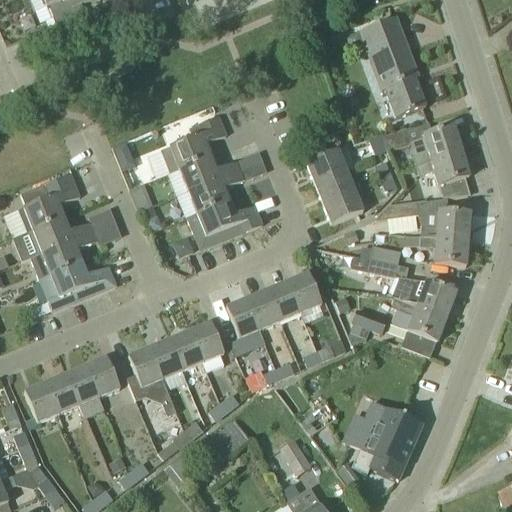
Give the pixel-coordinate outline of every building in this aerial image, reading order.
[(40,0),(45,10),(67,0),(71,10),(95,0),(40,0)] [(358,36),(365,55),(380,95),(384,94),(395,122),(423,111),(413,82),(416,81),(406,54),(407,54),(401,38),(400,38),(394,23),(358,36)] [(343,88),(340,93),(341,98),(345,101),(350,100),(353,96),(353,91),(348,87),(343,88)] [(209,161),(203,148),(224,140),(216,120),(195,129),(199,138),(159,154),(168,177),(177,174),(209,161)] [(414,170),(459,156),(452,131),(430,137),(427,127),(404,133),(380,141),(385,156),(409,148),(413,161),(412,161),(414,170)] [(367,144),(373,159),(383,155),(377,141),(367,144)] [(345,174),(355,171),(346,150),(304,166),(312,187),(345,174)] [(414,170),(417,180),(432,176),(437,190),(438,189),(442,202),(469,199),(464,182),(467,181),(459,156),(414,170)] [(186,196),(238,175),(234,165),(214,174),(209,161),(177,174),(186,196)] [(379,185),(390,180),(384,167),(373,171),(379,185)] [(321,208),(353,195),(345,174),(312,187),(321,208)] [(238,175),(186,196),(195,218),(226,205),(221,192),(242,184),(238,175)] [(24,211),(16,214),(19,222),(26,236),(62,222),(57,209),(78,200),(74,191),(68,177),(18,197),(24,211)] [(390,180),(379,185),(385,198),(396,193),(390,180)] [(321,208),(329,229),(361,216),(353,195),(321,208)] [(153,210),(162,231),(187,220),(177,199),(153,210)] [(232,218),(226,205),(195,218),(186,221),(191,235),(199,254),(260,229),(252,210),(232,218)] [(388,209),(375,223),(375,224),(416,219),(415,206),(388,209)] [(466,244),(468,218),(437,216),(435,231),(420,230),(419,240),(466,244)] [(35,259),(92,236),(88,226),(67,235),(62,222),(26,236),(35,259)] [(28,261),(38,283),(80,266),(75,253),(96,245),(92,236),(35,259),(28,261)] [(419,240),(418,251),(434,252),(433,268),(464,270),(466,244),(419,240)] [(0,291),(6,289),(0,274),(0,273),(10,269),(1,247),(0,247),(0,291)] [(368,264),(395,270),(398,257),(371,251),(368,263),(368,264)] [(400,305),(444,322),(454,297),(435,290),(424,286),(405,283),(407,273),(395,270),(368,264),(368,263),(352,260),(349,273),(365,276),(392,282),(386,299),(393,302),(400,305)] [(50,316),(114,290),(106,271),(85,279),(80,266),(38,283),(46,305),(50,316)] [(298,317),(301,316),(319,308),(306,277),(285,286),(298,317)] [(285,286),(265,294),(278,326),(298,317),(285,286)] [(245,303),(258,334),(278,326),(265,294),(245,303)] [(400,305),(393,302),(389,312),(395,314),(389,328),(435,346),(444,322),(400,305)] [(245,303),(224,311),(237,343),(258,334),(245,303)] [(369,334),(379,337),(384,324),(357,314),(348,338),(365,344),(369,334)] [(208,326),(188,335),(201,367),(220,359),(222,358),(216,345),(208,326)] [(188,335),(167,343),(180,375),(201,367),(188,335)] [(319,366),(332,360),(328,350),(327,350),(325,347),(315,342),(311,344),(316,355),(314,356),(319,366)] [(167,343),(147,352),(160,384),(180,375),(167,343)] [(134,380),(126,383),(135,405),(144,401),(161,409),(169,406),(160,384),(147,352),(126,361),(134,379),(134,380)] [(314,356),(302,361),(306,371),(319,366),(314,356)] [(83,370),(97,401),(118,392),(104,361),(83,370)] [(275,373),(279,383),(292,377),(288,367),(275,373)] [(97,401),(83,370),(63,378),(76,410),(97,401)] [(275,373),(262,379),(266,389),(279,383),(275,373)] [(43,387),(56,418),(76,410),(63,378),(43,387)] [(35,427),(56,418),(43,387),(22,395),(35,427)] [(225,417),(238,407),(231,398),(218,408),(225,417)] [(233,425),(247,444),(273,425),(259,405),(233,425)] [(20,429),(10,408),(0,412),(9,434),(20,429)] [(218,408),(207,416),(214,425),(225,417),(218,408)] [(323,408),(298,425),(308,440),(311,438),(320,432),(333,423),(323,408)] [(420,430),(370,408),(363,423),(371,426),(359,454),(360,454),(353,469),(366,475),(368,471),(396,484),(401,473),(420,430)] [(247,444),(233,425),(207,443),(205,441),(195,448),(205,460),(215,452),(222,462),(247,444)] [(194,426),(182,435),(189,444),(201,435),(194,426)] [(189,444),(182,435),(171,443),(178,452),(189,444)] [(17,453),(26,449),(21,436),(11,440),(17,453)] [(292,445),(279,454),(295,480),(309,471),(292,445)] [(26,449),(17,453),(23,467),(32,463),(26,449)] [(511,511),(511,459),(509,460),(511,467),(511,493),(496,499),(500,511),(511,511)] [(362,482),(359,484),(346,466),(335,474),(364,511),(377,502),(362,482)] [(128,476),(135,485),(146,476),(139,467),(128,476)] [(36,491),(45,502),(57,497),(37,470),(28,476),(26,474),(6,481),(0,483),(0,508),(7,505),(3,494),(10,491),(14,489),(32,493),(36,491)] [(128,476),(117,484),(124,493),(135,485),(128,476)] [(287,509),(289,511),(318,511),(316,508),(318,507),(309,492),(285,506),(287,510),(287,509)] [(92,504),(98,511),(99,511),(110,504),(104,495),(92,504)] [(54,511),(63,505),(57,497),(45,502),(52,511),(54,511)]
